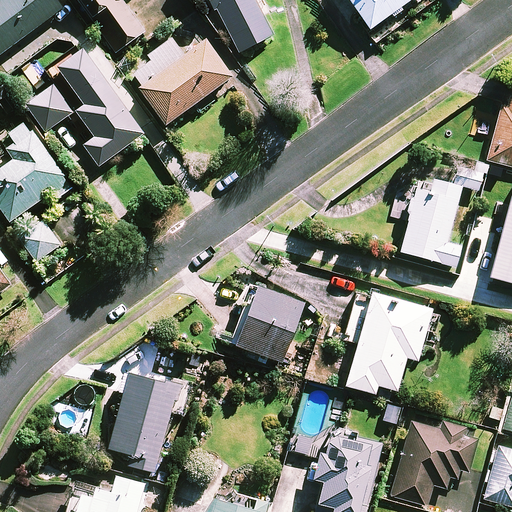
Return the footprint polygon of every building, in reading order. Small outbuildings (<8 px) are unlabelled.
[(0,0),(0,53),(62,6),(57,0),(0,0)] [(79,0),(115,50),(144,30),(122,0),(79,0)] [(211,0),(238,51),(272,33),(254,0),(211,0)] [(405,0),(349,0),(369,26),(405,0)] [(230,76),(203,38),(137,85),(164,123),(230,76)] [(141,133),(78,44),(54,62),(83,102),(74,109),(93,135),(82,143),(97,164),(141,133)] [(72,111),(52,83),(24,103),(44,131),(72,111)] [(511,96),(503,94),(485,158),(511,165),(511,96)] [(71,187),(25,119),(8,131),(16,142),(0,152),(0,207),(9,220),(44,196),(48,202),(71,187)] [(511,181),(469,171),(464,191),(511,202),(511,181)] [(460,184),(431,177),(428,189),(415,186),(399,250),(454,264),(459,244),(445,241),(460,184)] [(60,243),(43,220),(19,237),(36,261),(60,243)] [(0,250),(0,290),(9,284),(0,270),(0,259),(4,256),(0,250)] [(301,299),(252,281),(235,329),(230,341),(280,359),(301,299)] [(430,306),(370,289),(344,383),(373,391),(375,383),(395,388),(405,355),(416,358),(430,306)] [(177,380),(127,368),(107,446),(129,451),(126,463),(154,470),(177,380)] [(402,406),(386,401),(381,422),(397,426),(402,406)] [(463,426),(442,420),(440,426),(409,418),(390,495),(427,505),(432,483),(446,487),(449,475),(457,477),(459,468),(467,471),(476,437),(461,434),(463,426)] [(381,443),(329,430),(325,448),(319,447),(312,475),(322,477),(317,499),(332,503),(330,511),(333,511),(355,511),(366,468),(374,470),(381,443)] [(511,445),(497,442),(483,498),(511,505),(511,445)] [(134,511),(143,478),(114,471),(107,498),(79,490),(73,511),(134,511)] [(255,511),(257,508),(212,495),(207,511),(200,510),(199,511),(255,511)]
